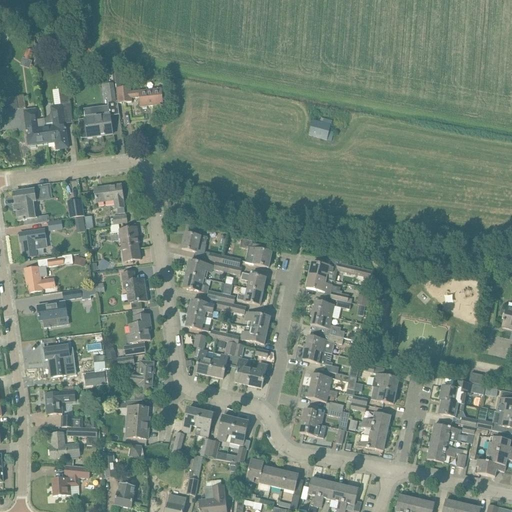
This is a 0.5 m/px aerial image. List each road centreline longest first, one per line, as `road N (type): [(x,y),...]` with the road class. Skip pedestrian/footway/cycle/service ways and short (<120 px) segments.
road 1 (residential): [(179,381),(147,175),(124,163),(0,181)]
road 2 (residential): [(20,511),(21,412),(0,257)]
road 3 (residential): [(265,413),(297,262)]
road 4 (residential): [(390,470),(289,451),(265,413)]
